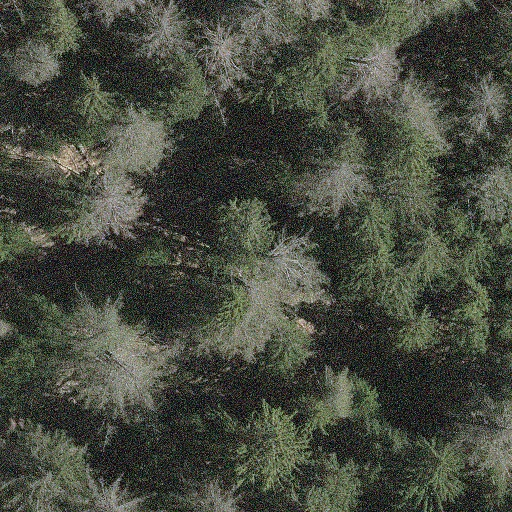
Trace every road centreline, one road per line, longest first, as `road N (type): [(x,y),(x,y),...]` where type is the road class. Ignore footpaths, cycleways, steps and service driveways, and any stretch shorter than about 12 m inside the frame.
road 1 (track): [(0,288),(240,168),(437,33),(462,0)]
road 2 (track): [(511,355),(0,448)]
